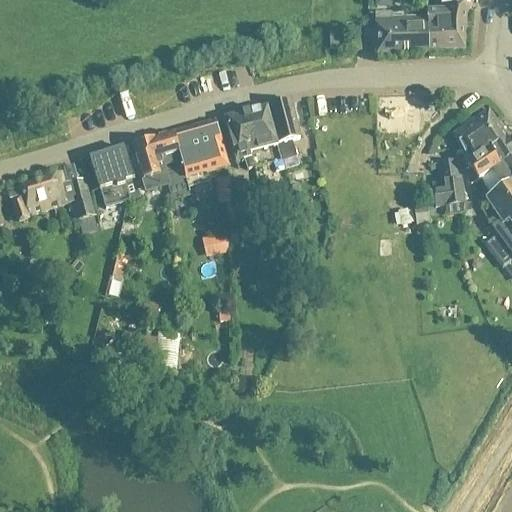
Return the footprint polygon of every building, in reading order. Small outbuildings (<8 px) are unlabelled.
[(468,3),(468,0),(439,0),(439,5),(447,6),(447,9),(466,12),(468,3)] [(464,52),(463,24),(466,12),(447,9),(446,12),(425,13),(425,18),(424,18),(424,53),(427,52),(464,52)] [(424,53),(424,18),(390,19),(390,14),(374,14),(375,30),(373,30),(374,54),(422,53),(424,53)] [(329,35),(329,50),(339,49),(339,35),(329,35)] [(299,139),(289,101),(267,107),(281,162),(295,158),(291,142),(299,139)] [(253,169),(254,169),(252,163),(250,159),(249,155),(276,147),(265,108),(223,120),(235,164),(243,161),(247,171),(253,169)] [(507,139),(487,112),(452,136),(455,143),(450,145),(454,153),(459,151),(462,158),(458,160),(461,168),(466,166),(507,139)] [(213,123),(171,135),(178,155),(185,179),(226,167),(213,123)] [(159,161),(178,155),(171,135),(131,146),(145,193),(167,187),(159,161)] [(511,179),(511,147),(507,139),(466,166),(477,181),(484,176),(493,188),(482,196),(484,199),(511,179)] [(103,209),(138,199),(123,149),(88,159),(103,209)] [(463,203),(459,181),(456,181),(453,162),(438,164),(440,182),(432,183),(435,207),(463,203)] [(272,165),(277,182),(285,180),(281,163),(272,165)] [(92,217),(83,180),(63,186),(60,175),(18,187),(22,198),(9,202),(18,226),(30,222),(28,217),(71,204),(77,222),(92,217)] [(511,222),(511,179),(484,199),(483,200),(499,223),(491,229),(495,234),(511,222)] [(442,206),(443,222),(463,221),(462,205),(442,206)] [(237,223),(233,207),(225,209),(229,225),(237,223)] [(414,210),(416,227),(429,225),(427,208),(414,210)] [(511,222),(495,234),(497,237),(506,250),(507,251),(511,248),(511,222)] [(208,258),(229,253),(225,236),(204,240),(208,258)] [(511,260),(507,253),(498,260),(504,268),(511,278),(511,260)] [(43,264),(18,270),(25,299),(50,293),(43,264)] [(219,324),(233,323),(232,308),(218,310),(219,324)]
